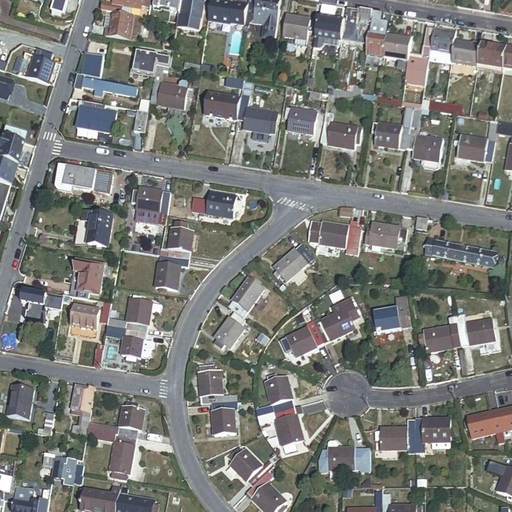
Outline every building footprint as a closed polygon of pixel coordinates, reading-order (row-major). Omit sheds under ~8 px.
[(63,16),(67,0),(53,0),(50,12),(63,16)] [(113,0),(113,5),(103,4),(101,12),(107,13),(115,14),(118,15),(130,17),(131,9),(141,10),(141,9),(142,0),(113,0)] [(151,0),(142,0),(141,9),(150,10),(151,0)] [(156,0),(155,8),(160,9),(160,6),(180,10),(182,0),(156,0)] [(205,0),(184,0),(182,17),(179,16),(177,28),(199,32),(205,0)] [(281,0),(249,0),(248,6),(246,22),(265,26),(264,29),(277,31),(281,0)] [(212,1),(209,22),(231,25),(231,24),(245,26),(246,22),(248,6),(234,3),(234,5),(212,1)] [(374,14),(348,9),(346,22),(343,40),(368,44),(374,14)] [(115,14),(107,13),(104,29),(107,29),(112,30),(115,14)] [(132,42),(136,17),(130,17),(118,15),(115,14),(112,30),(107,29),(106,38),(132,42)] [(384,16),(374,14),(368,44),(366,57),(384,60),(388,40),(389,33),(381,32),(384,16)] [(138,43),(142,19),(136,17),(132,42),(138,43)] [(311,21),(287,17),(284,38),(296,40),(295,45),(306,47),(307,42),(309,33),(312,34),(313,31),(310,30),(311,21)] [(346,22),(320,17),(315,44),(319,44),(324,45),(338,48),(339,42),(342,43),(343,40),(346,22)] [(277,31),(264,29),(263,37),(275,39),(277,31)] [(431,51),(434,30),(427,29),(421,61),(429,62),(431,51)] [(174,48),(177,32),(167,30),(164,47),(174,48)] [(457,34),(434,30),(431,51),(453,55),(455,44),(457,34)] [(412,44),(388,40),(384,60),(408,64),(409,58),(412,44)] [(473,47),(455,44),(453,55),(451,65),(477,70),(477,68),(481,46),(473,45),(473,47)] [(504,72),(507,51),(481,46),(477,68),(504,72)] [(453,55),(431,51),(429,62),(429,63),(435,64),(435,68),(439,69),(438,73),(449,75),(451,65),(453,55)] [(171,68),(172,61),(159,58),(159,56),(137,52),(134,72),(156,76),(157,66),(168,68),(171,68)] [(104,56),(86,54),(81,73),(101,77),(104,56)] [(429,62),(421,61),(409,58),(408,64),(404,84),(424,88),(429,63),(429,62)] [(55,65),(34,59),(29,76),(49,83),(55,65)] [(200,73),(201,66),(183,63),(182,70),(200,73)] [(168,68),(157,66),(156,76),(151,102),(150,106),(149,112),(156,113),(158,106),(169,107),(182,110),(184,110),(186,97),(191,98),(192,89),(188,88),(188,84),(186,81),(181,80),(178,82),(177,87),(161,84),(162,75),(167,75),(168,68)] [(85,78),(77,77),(74,88),(83,90),(83,88),(96,90),(96,96),(103,97),(104,92),(110,93),(110,91),(137,96),(138,89),(84,79),(85,78)] [(0,99),(7,101),(12,83),(0,79),(0,99)] [(243,83),(227,80),(225,88),(242,91),(243,83)] [(351,93),(334,90),(333,96),(352,99),(358,100),(360,92),(361,87),(353,86),(351,93)] [(329,95),(310,92),(309,99),(322,101),(320,115),(325,116),(326,113),(328,102),(329,95)] [(241,100),(205,94),(203,105),(206,105),(204,116),(237,121),(241,100)] [(351,106),(352,99),(333,96),(329,95),(328,102),(351,106)] [(249,98),(241,97),(241,100),(237,121),(244,122),(242,132),(269,136),(271,126),(276,127),(278,116),(247,111),(249,98)] [(151,102),(142,100),(140,111),(149,112),(150,106),(151,102)] [(401,104),(377,100),(377,104),(400,108),(401,104)] [(106,105),(83,101),(82,108),(104,111),(106,105)] [(431,104),(421,102),(421,107),(421,111),(442,115),(444,106),(444,103),(431,101),(431,104)] [(462,109),(444,106),(442,115),(456,117),(460,118),(462,109)] [(182,110),(169,107),(168,111),(170,115),(181,116),(182,110)] [(104,111),(82,108),(80,108),(77,129),(101,133),(105,112),(104,111)] [(413,110),(405,109),(402,129),(410,130),(413,110)] [(145,137),(149,112),(140,111),(138,110),(134,135),(145,137)] [(322,137),(325,116),(320,115),(293,110),(292,116),(287,115),(286,120),(291,121),(289,131),(322,137)] [(421,111),(413,110),(410,130),(408,140),(416,141),(421,111)] [(333,115),(326,113),(325,116),(322,137),(320,146),(354,152),(355,144),(358,131),(331,126),(333,115)] [(408,140),(410,130),(402,129),(372,124),(370,135),(374,135),(373,146),(406,151),(408,140)] [(498,125),(491,124),(487,145),(494,146),(498,125)] [(4,129),(1,138),(22,145),(25,135),(4,129)] [(22,145),(1,138),(0,141),(0,161),(16,166),(22,145)] [(416,141),(408,140),(406,151),(406,153),(411,154),(410,161),(420,163),(419,169),(422,171),(433,173),(437,172),(441,145),(433,144),(434,140),(428,139),(427,143),(416,141)] [(490,167),(494,146),(487,145),(461,140),(457,161),(490,167)] [(0,185),(9,189),(16,166),(0,161),(0,185)] [(64,189),(68,169),(60,168),(56,190),(58,194),(72,196),(73,190),(64,189)] [(113,176),(68,169),(64,189),(73,190),(110,197),(113,176)] [(172,194),(140,189),(140,190),(135,189),(132,204),(137,205),(137,208),(169,214),(172,194)] [(231,218),(233,209),(237,210),(240,208),(240,205),(238,202),(234,202),(235,198),(207,194),(206,200),(190,197),(189,211),(231,218)] [(88,236),(87,246),(107,249),(112,220),(82,215),(80,225),(90,226),(88,236)] [(429,223),(420,221),(418,233),(427,235),(429,223)] [(163,249),(162,256),(191,261),(195,231),(189,230),(190,224),(178,222),(177,229),(174,228),(171,250),(163,249)] [(358,232),(350,230),(325,226),(325,227),(315,225),(312,244),(321,246),(321,247),(347,252),(346,256),(357,258),(362,232),(358,232)] [(409,233),(374,227),(373,232),(369,232),(366,246),(405,253),(409,233)] [(494,255),(430,241),(426,257),(491,271),(494,255)] [(274,272),(277,275),(273,278),(277,282),(280,279),(288,289),(293,284),(303,276),(314,267),(299,250),(274,272)] [(189,269),(191,261),(162,256),(157,286),(178,290),(181,268),(189,269)] [(104,267),(77,262),(75,273),(80,274),(77,293),(99,297),(104,267)] [(303,276),(293,284),(299,291),(309,282),(303,276)] [(248,285),(230,309),(237,315),(247,322),(251,325),(253,327),(256,323),(250,318),(266,297),(248,285)] [(62,304),(63,301),(24,294),(21,310),(44,314),(45,310),(61,313),(62,304)] [(108,327),(148,334),(153,303),(141,301),(142,297),(134,296),(133,300),(131,299),(127,324),(109,321),(108,326),(108,327)] [(408,331),(405,302),(397,303),(398,310),(375,313),(376,321),(373,321),(374,326),(377,325),(377,328),(378,335),(408,331)] [(111,305),(104,304),(100,325),(108,326),(109,321),(111,305)] [(336,318),(317,327),(326,347),(359,332),(355,323),(360,321),(352,304),(334,313),(336,318)] [(99,311),(74,308),(71,328),(96,331),(99,311)] [(457,318),(461,347),(495,342),(492,321),(490,321),(489,313),(457,318)] [(247,322),(237,315),(219,339),(224,342),(221,347),(229,353),(232,348),(236,351),(251,332),(248,330),(251,325),(247,322)] [(428,352),(461,347),(457,318),(457,317),(451,318),(452,327),(425,331),(425,334),(427,344),(428,352)] [(317,327),(315,324),(308,327),(310,330),(283,342),(288,354),(294,352),(298,360),(326,347),(317,327)] [(148,334),(108,327),(106,334),(125,337),(122,356),(129,357),(129,360),(133,360),(134,358),(141,359),(141,357),(144,340),(147,340),(148,334)] [(154,341),(147,340),(144,340),(141,357),(149,358),(152,356),(152,351),(155,349),(156,344),(154,341)] [(93,368),(100,369),(104,347),(97,346),(93,368)] [(200,369),(202,406),(211,406),(238,404),(237,397),(223,398),(222,374),(217,374),(216,368),(200,369)] [(273,407),(255,412),(256,419),(295,409),(288,380),(278,382),(277,378),(268,380),(269,385),(267,385),(273,407)] [(92,411),(95,389),(78,386),(77,392),(74,394),(73,405),(76,406),(76,413),(84,414),(85,415),(86,409),(89,410),(92,411)] [(34,391),(12,387),(8,417),(29,421),(34,391)] [(117,435),(139,438),(144,407),(121,404),(117,435)] [(238,404),(211,406),(213,435),(235,434),(234,411),(238,411),(238,404)] [(511,408),(498,411),(502,432),(509,431),(511,430),(511,408)] [(256,419),(258,425),(275,421),(283,454),(296,451),(295,444),(303,442),(297,416),(295,409),(256,419)] [(498,411),(468,418),(472,438),(495,434),(497,444),(505,443),(504,440),(502,432),(498,411)] [(85,415),(84,414),(82,429),(74,427),(73,436),(87,439),(88,430),(90,422),(91,416),(85,415)] [(55,417),(47,415),(45,431),(39,430),(38,435),(47,436),(52,437),(55,417)] [(448,421),(415,421),(415,423),(415,455),(424,455),(424,443),(430,443),(448,443),(448,421)] [(99,424),(90,422),(88,430),(97,432),(99,424)] [(409,430),(380,430),(380,433),(380,442),(380,452),(408,452),(408,454),(415,455),(415,423),(409,423),(409,430)] [(87,439),(115,443),(111,468),(115,469),(114,474),(129,477),(130,471),(133,472),(139,438),(117,435),(97,432),(88,430),(87,439)] [(509,431),(502,432),(504,440),(511,438),(509,431)] [(276,440),(267,442),(271,449),(279,447),(276,440)] [(232,467),(252,489),(268,474),(274,467),(269,462),(263,468),(247,452),(246,453),(242,450),(230,460),(234,464),(232,467)] [(370,452),(336,451),(327,451),(327,453),(322,453),(318,464),(318,476),(326,476),(328,474),(356,474),(358,476),(369,476),(370,452)] [(57,458),(48,456),(47,467),(55,469),(56,463),(57,458)] [(19,480),(22,463),(16,462),(13,479),(19,480)] [(511,462),(498,493),(508,497),(507,500),(511,502),(511,501),(511,462)] [(54,478),(65,480),(68,466),(56,463),(55,469),(54,478)] [(77,468),(68,466),(65,480),(66,481),(65,487),(74,488),(77,468)] [(252,489),(246,495),(261,511),(281,511),(283,510),(281,508),(284,504),(266,485),(272,479),(268,474),(252,489)] [(17,490),(19,480),(13,479),(10,479),(9,482),(12,482),(9,497),(16,498),(16,497),(17,490)] [(114,495),(79,489),(78,499),(82,500),(81,511),(86,511),(116,511),(120,496),(114,495)] [(16,498),(13,511),(39,511),(40,505),(33,504),(35,493),(17,490),(16,497),(16,498)] [(381,511),(382,497),(381,490),(377,490),(375,490),(376,508),(349,508),(348,511),(381,511)] [(156,503),(120,496),(116,511),(159,511),(160,507),(156,507),(156,503)] [(421,511),(421,508),(416,508),(416,507),(390,508),(390,496),(382,497),(381,511),(421,511)]
